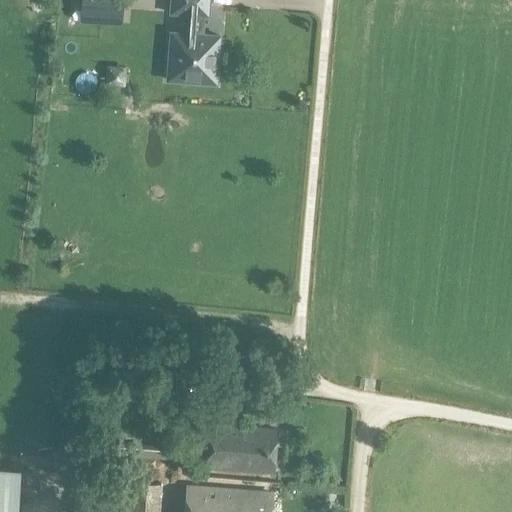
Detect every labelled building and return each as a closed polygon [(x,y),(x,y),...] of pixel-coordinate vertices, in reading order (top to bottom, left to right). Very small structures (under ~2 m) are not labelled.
[(81,0),(81,12),(121,15),(122,0),(81,0)] [(170,35),(167,67),(176,68),(175,81),(199,83),(200,71),(213,72),(215,52),(218,52),(219,35),(203,34),(203,38),(197,37),(198,15),(203,15),(208,16),(209,0),(170,0),(170,13),(186,14),(184,36),(170,35)] [(106,65),(105,84),(125,85),(126,66),(106,65)] [(127,373),(126,383),(125,399),(161,401),(162,375),(127,373)] [(206,468),(273,473),(276,429),(209,424),(206,468)] [(0,511),(38,511),(43,464),(0,460),(0,511)] [(185,511),(268,511),(270,492),(187,486),(185,511)]
